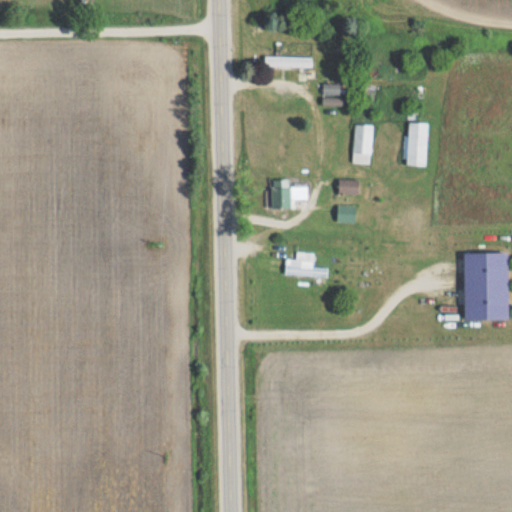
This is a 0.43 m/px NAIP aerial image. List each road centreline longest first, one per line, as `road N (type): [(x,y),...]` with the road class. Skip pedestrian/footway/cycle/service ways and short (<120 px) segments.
road 1 (tertiary): [(230,511),(220,0)]
road 2 (residential): [(221,29),(0,30)]
